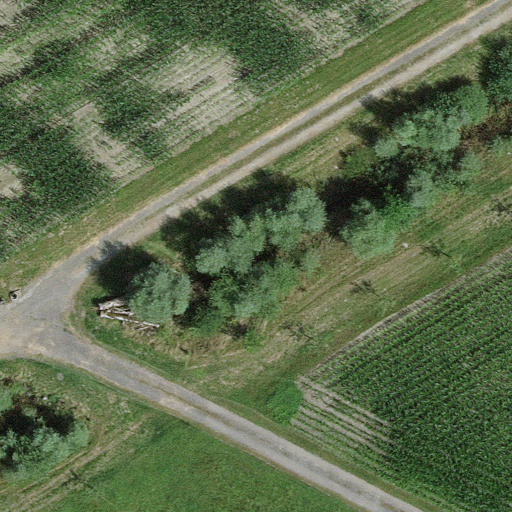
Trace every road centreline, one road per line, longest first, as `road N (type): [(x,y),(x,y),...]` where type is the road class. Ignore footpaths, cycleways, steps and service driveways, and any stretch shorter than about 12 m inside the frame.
road 1 (track): [(0,329),(511,10)]
road 2 (track): [(375,511),(10,323)]
